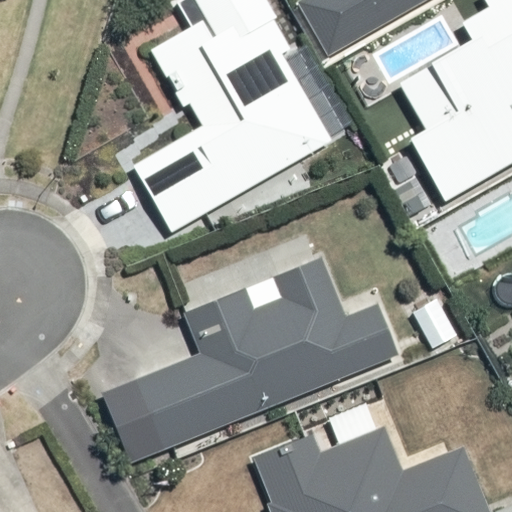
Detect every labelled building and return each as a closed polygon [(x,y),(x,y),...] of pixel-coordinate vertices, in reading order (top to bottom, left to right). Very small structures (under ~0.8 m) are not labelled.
[(140,167),(179,233),(347,143),(294,58),(309,49),(279,0),(201,0),(214,20),(163,50),(208,126),(140,167)] [(306,0),(332,56),(438,0),(306,0)] [(418,145),(454,206),(511,172),(511,0),(488,0),(494,9),(469,23),(480,42),(403,88),(432,137),(418,145)] [(261,315),(255,298),(196,320),(211,360),(141,387),(165,449),(412,359),(393,309),(358,323),(337,267),(282,287),(287,304),(261,315)] [(495,511),(466,447),(412,471),(392,427),(327,457),(319,440),(259,468),(279,511),(495,511)] [(0,511),(42,511),(20,462),(0,471),(0,511)]
